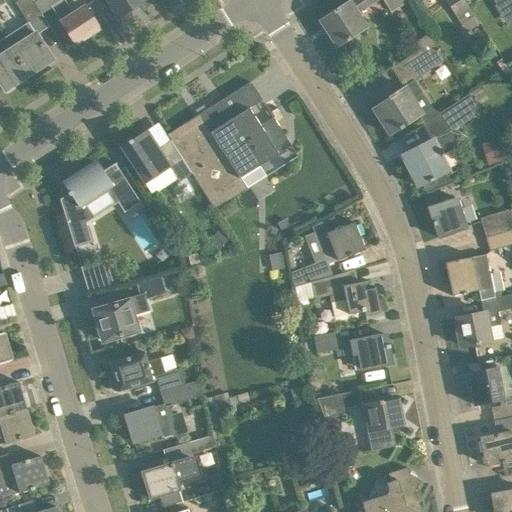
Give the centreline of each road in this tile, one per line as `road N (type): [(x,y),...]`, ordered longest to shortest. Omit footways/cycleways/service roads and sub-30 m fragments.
road 1 (residential): [(464,511),(414,282),(388,202),(354,135),(262,0)]
road 2 (residential): [(92,511),(0,207)]
road 3 (residential): [(0,156),(248,0)]
